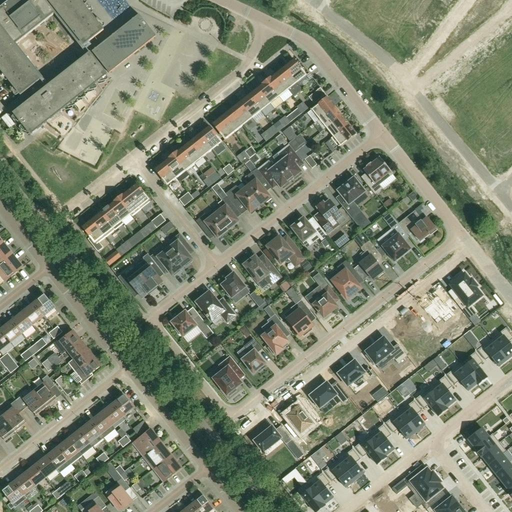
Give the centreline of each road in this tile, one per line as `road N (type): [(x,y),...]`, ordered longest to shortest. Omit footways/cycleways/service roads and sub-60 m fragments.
road 1 (residential): [(461,233),(228,418),(149,319),(217,264)]
road 2 (residential): [(217,264),(381,134)]
road 3 (residential): [(267,23),(240,72),(132,158)]
road 4 (residential): [(381,134),(313,45),(267,23)]
road 5 (residential): [(0,469),(127,369)]
road 6 (residential): [(132,158),(217,264)]
road 7 (residential): [(511,7),(411,91)]
road 8 (residential): [(411,91),(496,190)]
road 9 (residential): [(48,268),(127,369)]
road 10 (residential): [(127,369),(206,469)]
road 11 (residential): [(461,233),(381,134)]
road 12 (residential): [(320,0),(315,6),(403,81)]
